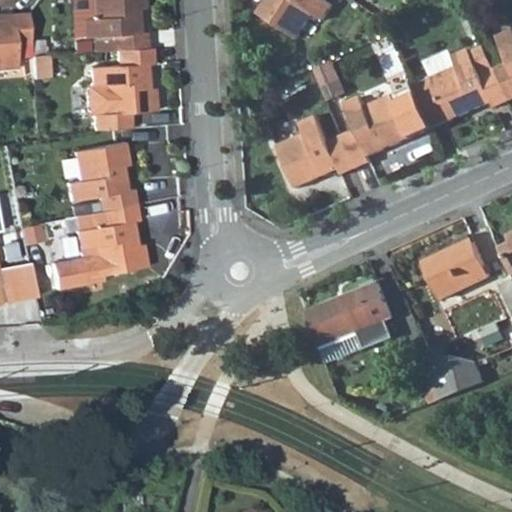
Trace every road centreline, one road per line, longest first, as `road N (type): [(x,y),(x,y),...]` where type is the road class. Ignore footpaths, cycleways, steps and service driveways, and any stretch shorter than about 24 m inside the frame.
road 1 (residential): [(0,405),(37,410),(104,444),(137,441),(236,301)]
road 2 (residential): [(274,267),(511,165)]
road 3 (residential): [(217,243),(197,0)]
road 4 (residential): [(209,281),(134,346),(0,355)]
